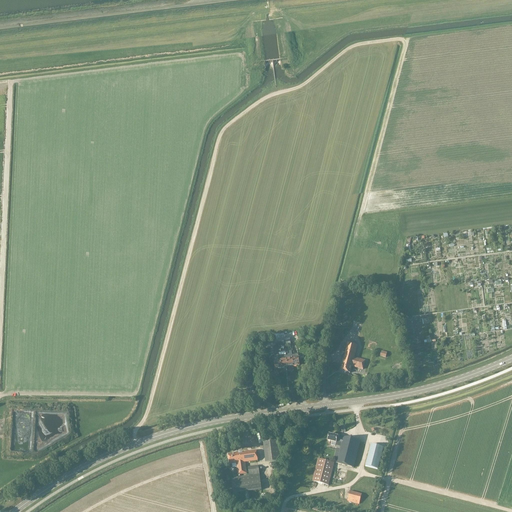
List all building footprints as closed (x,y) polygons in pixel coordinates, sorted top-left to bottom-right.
[(360,331),(362,323),(353,321),(351,329),(360,331)] [(340,371),(350,373),(352,367),(363,370),(365,361),(354,358),(357,346),(347,343),(340,371)] [(281,368),(280,356),(279,356),(279,355),(272,356),(273,361),(271,362),(271,365),(274,365),(275,369),(281,368)] [(342,438),(329,434),(327,441),(332,442),(331,445),(335,446),(335,448),(340,449),(342,438)] [(343,437),(342,438),(340,449),(336,463),(353,468),(360,442),(343,437)] [(263,443),(266,463),(281,461),(278,441),(263,443)] [(371,445),(365,466),(377,470),(383,448),(371,445)] [(245,462),(257,461),(256,451),(228,454),(229,464),(236,464),(238,475),(246,474),(245,462)] [(318,459),(312,482),(328,486),(334,463),(318,459)] [(249,476),(231,479),(233,494),(261,490),(258,466),(248,467),(249,476)] [(359,504),(362,494),(350,491),(347,501),(359,504)]
